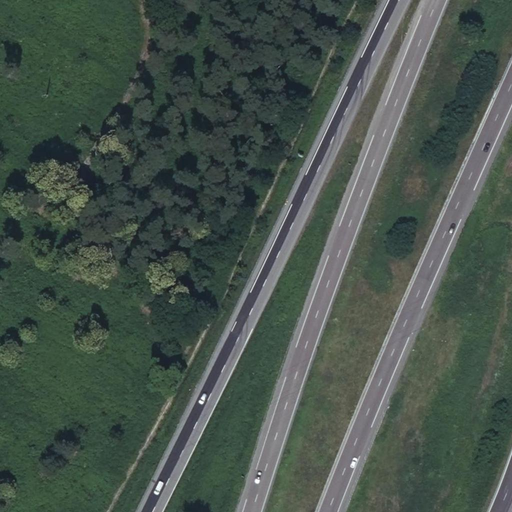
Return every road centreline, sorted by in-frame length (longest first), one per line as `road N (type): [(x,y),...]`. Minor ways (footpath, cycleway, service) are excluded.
road 1 (trunk): [(398,0),(152,511)]
road 2 (track): [(108,511),(354,0)]
road 3 (motorway): [(434,0),(331,260),(252,511)]
road 4 (motorway): [(324,511),(511,72)]
